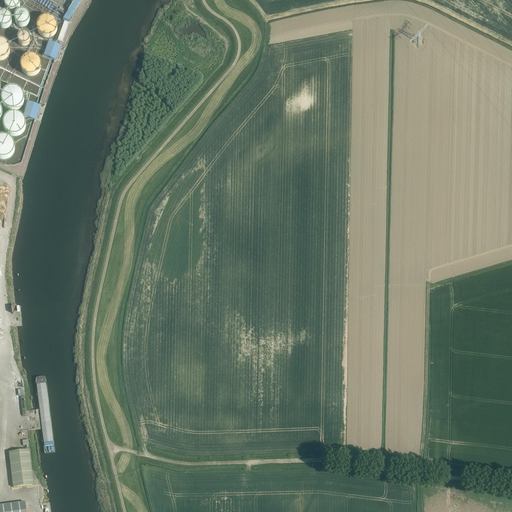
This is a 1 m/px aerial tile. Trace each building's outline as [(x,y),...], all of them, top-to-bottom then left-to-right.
[(20,3),(20,1),(20,0),(19,0),(6,0),(6,2),(6,3),(6,4),(6,6),(7,7),(8,8),(9,9),(11,10),(12,10),(13,10),(14,10),(16,9),(17,9),(18,8),(19,7),(20,6),(20,4),(20,3)] [(30,19),(30,18),(30,17),(29,15),(29,14),(28,13),(27,12),(25,12),(24,11),(23,11),(21,11),(20,12),(18,13),(17,14),(16,16),(16,17),(16,19),(16,20),(16,21),(17,23),(18,24),(19,25),(20,25),(22,26),(23,26),(25,25),(26,25),(27,24),(28,24),(29,23),(29,21),(30,20),(30,19)] [(12,21),(12,19),(11,18),(11,17),(10,16),(8,15),(7,14),(6,14),(4,14),(2,14),(0,15),(0,26),(1,27),(2,28),(3,28),(5,28),(6,28),(7,28),(9,27),(10,26),(11,25),(11,24),(12,22),(12,21)] [(58,28),(58,26),(57,24),(56,22),(55,21),(54,20),(52,19),(50,18),(48,18),(46,18),(44,19),(42,19),(41,20),(40,22),(38,24),(38,26),(38,28),(38,29),(38,31),(39,33),(40,35),(42,36),(43,37),(45,38),(47,38),(49,38),(51,37),(53,37),(54,35),(56,34),(57,32),(58,30),(58,28)] [(57,41),(62,43),(69,23),(64,22),(57,41)] [(31,40),(30,39),(30,38),(29,37),(29,36),(28,35),(27,35),(26,34),(24,34),(23,34),(22,35),(21,35),(20,36),(19,38),(19,40),(19,41),(19,42),(20,43),(20,44),(22,45),(23,46),(24,46),(25,46),(27,46),(29,44),(29,43),(30,43),(30,42),(31,40)] [(11,51),(10,48),(10,47),(9,45),(7,43),(5,42),(4,41),(2,41),(0,40),(0,60),(2,61),(4,60),(5,59),(7,58),(9,56),(10,55),(10,53),(11,51)] [(43,56),(56,60),(61,46),(48,41),(43,56)] [(42,66),(41,64),(41,62),(40,60),(38,59),(36,57),(35,57),(33,56),(31,56),(29,56),(27,57),(26,58),(24,59),(23,60),(22,62),(22,64),(21,66),(22,68),(22,70),(23,72),(24,73),(26,74),(27,75),(29,76),(31,76),(33,76),(35,76),(36,75),(38,74),(40,72),(41,71),(41,69),(42,66)] [(24,99),(24,97),(23,95),(22,93),(21,91),(19,90),(17,89),(15,88),(13,88),(10,88),(8,89),(7,90),(5,92),(4,93),(3,95),(2,97),(2,99),(3,101),(3,103),(4,105),(6,107),(7,108),(9,109),(11,110),(14,110),(15,110),(17,109),(19,108),(21,107),(22,105),(23,103),(24,101),(24,99)] [(23,116),(36,120),(40,106),(28,102),(23,116)] [(26,125),(25,123),(25,121),(24,119),(23,118),(21,116),(19,115),(17,115),(16,114),(14,114),(11,115),(9,116),(8,117),(6,119),(5,121),(4,123),(4,125),(4,127),(5,129),(6,131),(7,133),(9,134),(11,135),(12,136),(15,136),(17,136),(19,135),(21,134),(22,133),(24,131),(25,129),(25,127),(26,125)] [(14,149),(14,147),(14,145),(12,143),(11,141),(9,140),(7,139),(6,138),(4,138),(1,138),(0,138),(0,158),(1,159),(3,159),(5,159),(7,159),(9,158),(11,157),(12,155),(13,153),(14,151),(14,149)] [(9,452),(13,488),(34,485),(29,450),(9,452)]
